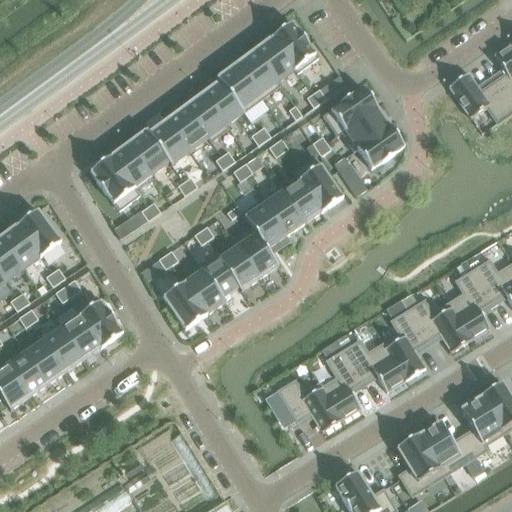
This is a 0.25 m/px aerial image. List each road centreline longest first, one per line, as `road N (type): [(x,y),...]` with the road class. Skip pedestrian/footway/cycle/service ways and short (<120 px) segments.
road 1 (residential): [(175,370),(293,299),(322,242),(403,187),(420,154),(412,85)]
road 2 (residential): [(511,350),(256,506)]
road 3 (residential): [(277,0),(51,169)]
road 4 (residential): [(160,345),(51,169)]
road 5 (residential): [(0,456),(160,345)]
road 6 (secondary): [(0,116),(130,22)]
road 7 (residential): [(256,506),(175,370)]
